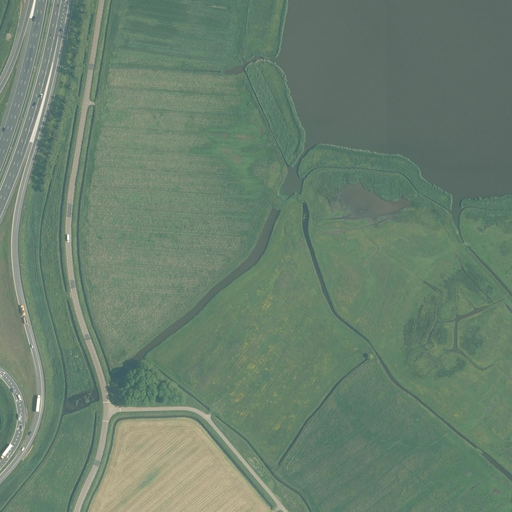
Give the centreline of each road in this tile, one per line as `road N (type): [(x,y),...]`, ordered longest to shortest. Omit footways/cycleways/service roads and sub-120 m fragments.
road 1 (motorway): [(0,476),(27,441),(39,405),(13,241),(51,80),(52,36)]
road 2 (unclassified): [(108,410),(67,243),(101,0)]
road 3 (unclassified): [(286,511),(196,411),(108,410)]
road 4 (motorway): [(0,203),(52,36)]
road 5 (motorway): [(39,0),(0,156)]
